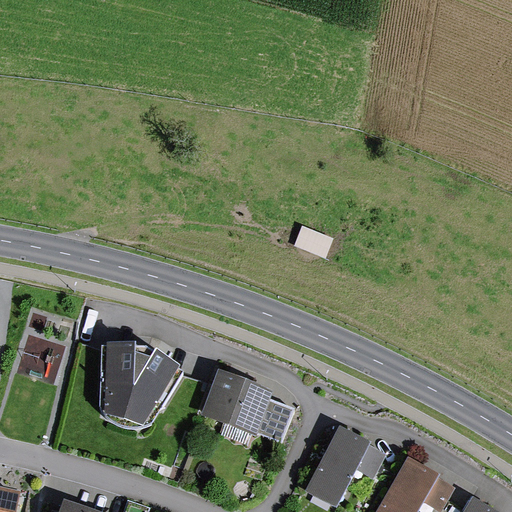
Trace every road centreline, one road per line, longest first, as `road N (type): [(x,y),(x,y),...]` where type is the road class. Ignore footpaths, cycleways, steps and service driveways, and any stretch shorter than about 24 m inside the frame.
road 1 (secondary): [(0,240),(249,307),(364,354),(511,434)]
road 2 (residential): [(87,320),(226,360),(323,400)]
road 3 (residential): [(323,400),(434,455),(511,506)]
road 4 (residential): [(204,511),(0,451)]
road 5 (residential): [(323,400),(270,511)]
